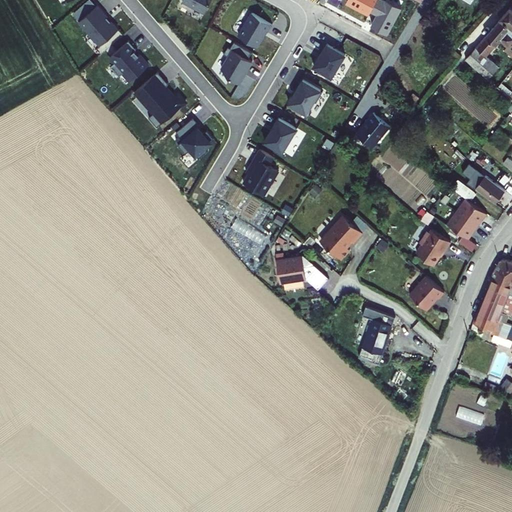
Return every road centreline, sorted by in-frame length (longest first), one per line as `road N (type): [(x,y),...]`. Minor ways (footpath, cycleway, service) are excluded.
road 1 (unclassified): [(391,511),(450,353)]
road 2 (residential): [(130,0),(220,104),(244,118)]
road 3 (unclassified): [(450,353),(477,276),(511,227)]
road 4 (residential): [(244,118),(296,25),(296,12),(282,0)]
road 5 (residential): [(347,282),(397,308),(450,353)]
